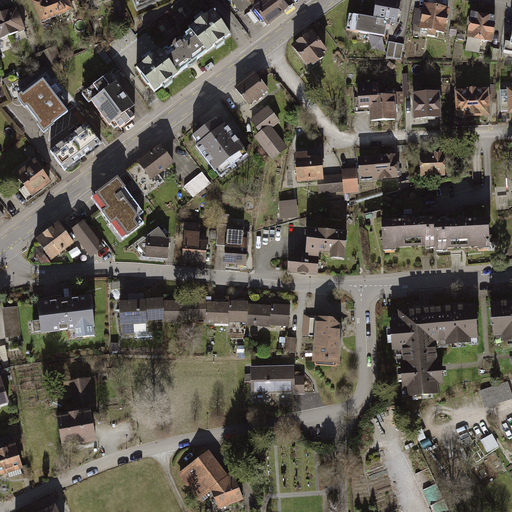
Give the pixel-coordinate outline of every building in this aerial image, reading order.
[(70,0),(31,0),(41,22),(73,7),(70,0)] [(132,0),(137,12),(161,0),(132,0)] [(246,0),(267,25),(297,1),(295,0),(246,0)] [(439,0),(438,6),(451,8),(452,0),(439,0)] [(403,5),(378,2),(375,24),(390,26),(400,28),(403,5)] [(19,5),(0,12),(0,36),(28,24),(19,5)] [(447,11),(424,8),(421,32),(444,35),(447,11)] [(215,11),(138,70),(155,92),(232,34),(215,11)] [(497,20),(469,17),(466,40),(494,44),(497,20)] [(351,40),(387,45),(390,26),(375,24),(354,22),(351,40)] [(328,56),(312,35),(295,47),(311,69),(328,56)] [(401,47),(387,45),(385,62),(399,63),(401,47)] [(46,73),(21,92),(46,124),(71,105),(46,73)] [(116,129),(139,112),(133,105),(137,102),(118,76),(110,82),(104,74),(85,88),(116,129)] [(272,93),(258,74),(238,90),(252,109),(272,93)] [(490,86),(455,88),(457,115),(491,113),(490,86)] [(382,89),(358,91),(360,115),(371,114),(372,127),(395,126),(394,105),(383,106),(382,89)] [(440,90),(415,92),(417,115),(442,114),(440,90)] [(280,119),(269,104),(250,118),(258,130),(253,134),(272,159),(287,147),(271,126),(280,119)] [(220,114),(193,134),(221,172),(248,152),(220,114)] [(90,118),(53,146),(67,165),(105,137),(90,118)] [(177,165),(163,147),(129,172),(146,196),(164,183),(160,178),(177,165)] [(309,149),(296,150),(298,178),(318,177),(324,176),(323,152),(309,153),(309,149)] [(395,177),(392,152),(360,156),(362,181),(395,177)] [(445,152),(420,152),(421,178),(446,177),(445,152)] [(35,157),(16,172),(33,194),(52,178),(35,157)] [(360,192),(359,167),(344,167),(345,193),(360,192)] [(185,185),(194,197),(213,183),(203,171),(185,185)] [(320,193),(344,192),(343,177),(319,178),(320,193)] [(410,179),(393,181),(394,191),(411,188),(410,179)] [(141,214),(115,180),(89,199),(121,243),(143,227),(136,218),(141,214)] [(281,198),(282,216),(300,215),(299,197),(281,198)] [(493,243),(492,213),(438,214),(439,245),(493,243)] [(438,214),(383,216),(384,247),(439,245),(438,214)] [(104,250),(85,221),(71,231),(91,259),(104,250)] [(75,243),(60,223),(37,241),(52,261),(75,243)] [(148,226),(145,254),(169,256),(171,228),(148,226)] [(347,229),(309,226),(306,252),(288,250),(286,272),(319,275),(321,247),(345,249),(347,229)] [(185,228),(184,258),(208,259),(209,230),(185,228)] [(228,233),(227,262),(248,263),(249,234),(228,233)] [(92,338),(88,297),(36,302),(39,334),(71,331),(72,339),(92,338)] [(511,298),(492,300),(495,341),(511,338),(511,298)] [(161,301),(118,305),(120,327),(161,323),(161,301)] [(206,302),(161,301),(161,323),(205,325),(206,302)] [(206,302),(205,325),(247,328),(249,305),(206,302)] [(249,305),(247,328),(289,331),(290,308),(249,305)] [(386,311),(387,323),(393,404),(439,400),(435,344),(473,341),(470,305),(386,311)] [(14,306),(0,308),(0,323),(2,338),(19,336),(14,306)] [(309,361),(339,365),(344,323),(315,319),(309,361)] [(296,338),(286,337),(285,352),(295,353),(296,338)] [(295,366),(248,367),(249,395),(306,393),(305,377),(295,378),(295,366)] [(91,401),(86,377),(60,383),(65,406),(91,401)] [(0,380),(0,408),(8,405),(0,380)] [(485,406),(511,398),(511,386),(511,381),(481,390),(485,406)] [(96,442),(90,411),(56,418),(62,448),(96,442)] [(0,474),(20,469),(13,445),(0,448),(0,474)] [(211,451),(180,477),(198,503),(214,492),(220,508),(245,501),(236,475),(230,477),(211,451)] [(60,511),(54,499),(34,508),(36,511),(60,511)]
